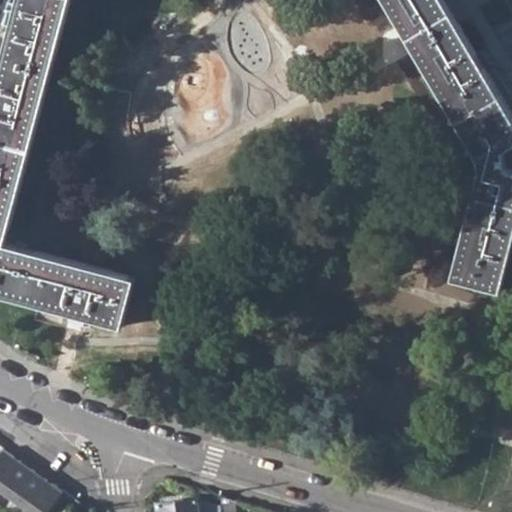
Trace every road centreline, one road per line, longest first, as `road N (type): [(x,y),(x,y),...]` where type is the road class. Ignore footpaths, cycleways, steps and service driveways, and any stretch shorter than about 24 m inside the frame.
road 1 (residential): [(128,442),(361,511)]
road 2 (residential): [(0,381),(128,442)]
